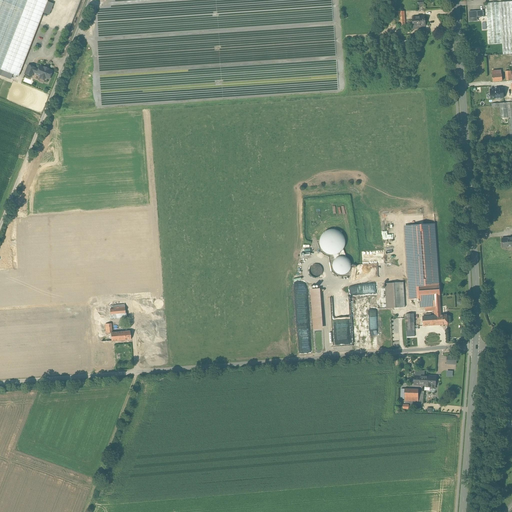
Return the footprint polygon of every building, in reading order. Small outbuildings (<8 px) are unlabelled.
[(50,0),(0,0),(0,68),(20,76),(50,0)] [(59,4),(50,0),(46,13),(55,16),(59,4)] [(511,1),(499,2),(502,44),(503,55),(511,53),(511,1)] [(499,2),(486,3),(489,45),(502,44),(499,2)] [(425,17),(412,18),(412,26),(413,29),(425,28),(425,25),(425,17)] [(29,64),(25,74),(33,77),(35,73),(41,75),(40,79),(45,81),(46,78),(50,80),(54,70),(40,65),(39,68),(37,67),(29,64)] [(503,90),(491,90),(491,99),(496,99),(497,100),(500,100),(500,99),(504,98),(503,90)] [(507,103),(490,104),(494,143),(511,142),(507,103)] [(435,224),(404,226),(409,299),(420,299),(419,287),(439,286),(435,224)] [(511,238),(502,239),(502,247),(511,246),(511,238)] [(346,257),(343,250),(342,251),(341,252),(340,253),(339,253),(337,254),(336,254),(336,255),(333,255),(335,259),(336,258),(337,258),(338,257),(339,257),(341,256),(342,256),(344,256),(345,257),(346,257)] [(322,273),(323,271),(322,268),(321,266),(319,265),(316,264),(313,265),(311,266),(310,268),(309,271),(310,274),(311,276),(314,277),(316,278),(319,277),(321,276),(322,273)] [(406,283),(385,284),(387,309),(407,308),(406,283)] [(439,286),(419,287),(420,299),(420,302),(435,301),(435,310),(434,310),(434,316),(439,316),(441,315),(440,295),(439,285),(439,286)] [(320,289),(311,289),(314,330),(323,329),(320,289)] [(156,300),(155,302),(154,304),(154,305),(155,307),(156,308),(158,309),(159,310),(160,309),(162,309),(163,308),(164,307),(164,305),(164,304),(164,302),(162,300),(160,300),(158,300),(156,300)] [(435,301),(420,302),(421,311),(434,310),(435,310),(435,301)] [(125,308),(107,310),(107,317),(125,316),(125,308)] [(441,315),(439,316),(440,325),(448,324),(447,315),(441,315)] [(434,316),(423,317),(423,326),(440,325),(439,316),(434,316)] [(414,318),(406,318),(407,337),(415,337),(414,318)] [(112,333),(111,333),(111,341),(113,341),(123,340),(130,339),(130,331),(112,333)] [(111,341),(101,342),(101,343),(91,344),(93,367),(116,366),(113,341),(111,341)] [(427,376),(415,376),(415,384),(425,385),(427,385),(427,376)] [(436,377),(427,376),(427,385),(425,385),(425,387),(424,390),(430,391),(430,389),(435,389),(435,386),(436,386),(436,377)] [(419,390),(405,389),(404,399),(404,401),(418,401),(419,390)]
